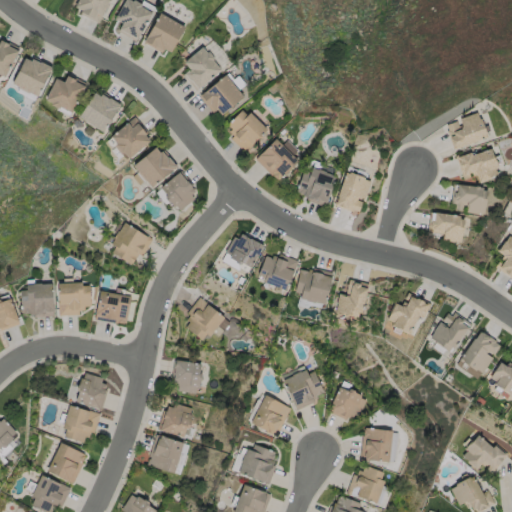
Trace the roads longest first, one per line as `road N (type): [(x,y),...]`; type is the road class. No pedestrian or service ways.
road 1 (residential): [(4,0),(141,80),(237,195),(323,242),(466,286),(511,316)]
road 2 (residential): [(237,195),(162,291),(125,443),(94,511)]
road 3 (residential): [(144,360),(58,347),(0,375)]
